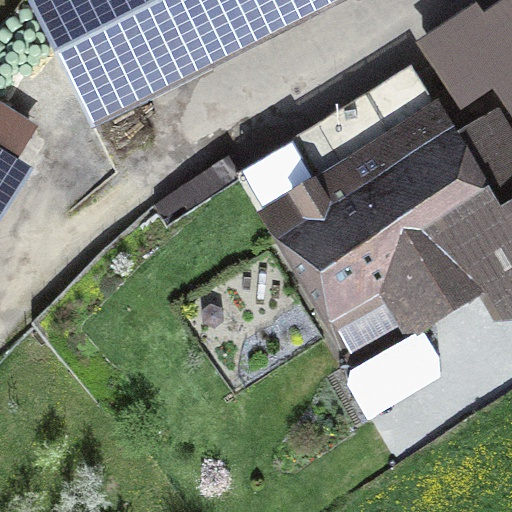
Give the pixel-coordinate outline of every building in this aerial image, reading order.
[(282,0),(179,0),(200,42),(282,0)] [(511,10),(448,54),(463,80),(487,65),(511,107),(511,10)] [(351,361),(416,321),(417,324),(475,289),(500,315),(511,307),(511,159),(488,119),(456,140),(415,71),(254,167),(343,318),(329,326),(351,361)] [(0,178),(30,131),(0,112),(0,178)] [(157,244),(140,224),(105,254),(122,274),(157,244)]
